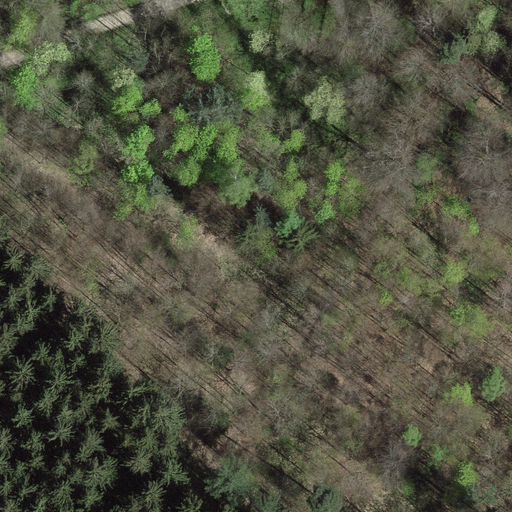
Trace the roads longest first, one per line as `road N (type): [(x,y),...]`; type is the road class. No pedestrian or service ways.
road 1 (track): [(169,511),(206,452),(307,351),(368,318),(511,83)]
road 2 (track): [(179,0),(0,61)]
